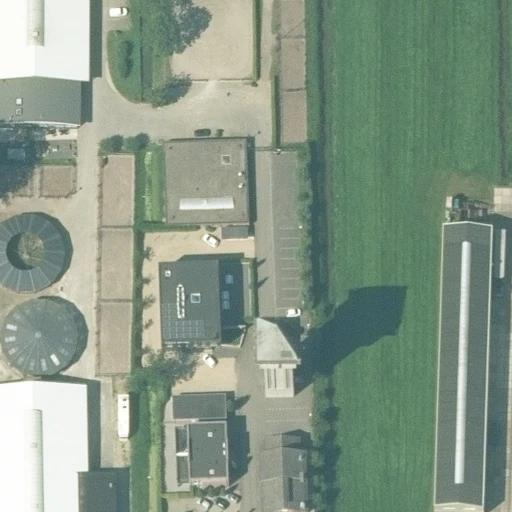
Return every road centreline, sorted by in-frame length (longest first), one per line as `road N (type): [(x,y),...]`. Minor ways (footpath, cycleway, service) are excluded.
road 1 (unknown): [(258,153),(252,120),(233,112),(119,116),(104,108),(100,0)]
road 2 (track): [(257,356),(258,153)]
road 3 (residential): [(260,511),(257,356)]
